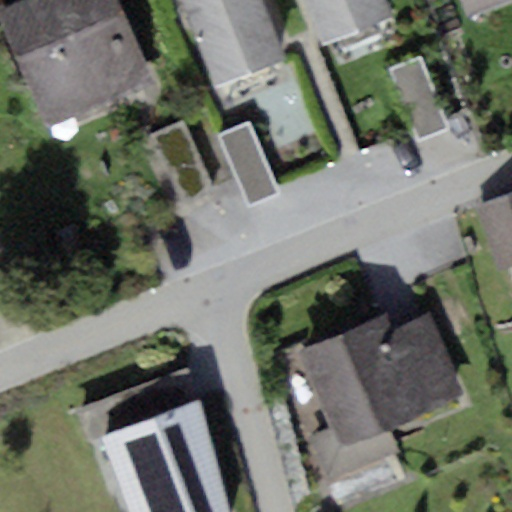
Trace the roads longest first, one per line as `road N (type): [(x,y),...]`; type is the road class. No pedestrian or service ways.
road 1 (residential): [(211,294),(511,168)]
road 2 (residential): [(0,379),(211,294)]
road 3 (residential): [(274,511),(211,294)]
